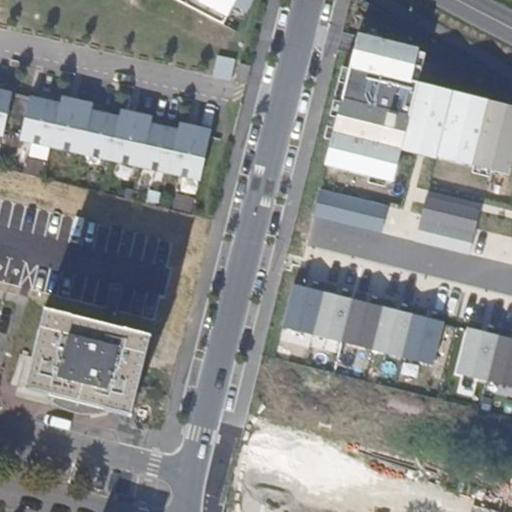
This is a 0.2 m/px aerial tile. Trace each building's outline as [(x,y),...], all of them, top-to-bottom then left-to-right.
[(193,0),(231,20),(241,0),(193,0)] [(437,53),(362,33),(327,165),(401,185),(412,144),(429,83),(437,53)] [(216,55),(215,78),(234,79),(236,56),(216,55)] [(511,105),(429,83),(412,144),(511,170),(511,105)] [(18,92),(0,87),(0,134),(7,137),(18,92)] [(61,102),(31,95),(21,140),(198,181),(211,130),(182,123),(180,132),(151,125),(153,116),(124,110),(122,117),(92,110),(92,103),(63,96),(61,102)] [(392,205),(318,185),(309,219),(383,239),(392,205)] [(484,206),(423,193),(411,243),(472,257),(484,206)] [(448,321),(296,283),(284,329),(437,368),(448,321)] [(151,335),(43,308),(22,391),(130,418),(151,335)] [(511,337),(468,326),(457,373),(511,386),(511,337)] [(297,511),(511,511),(511,500),(241,437),(228,496),(297,511)]
